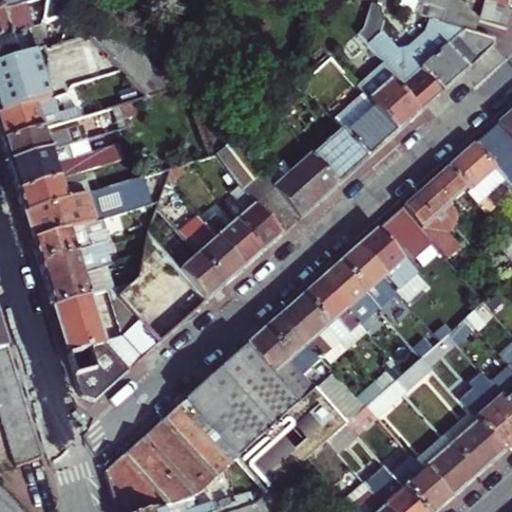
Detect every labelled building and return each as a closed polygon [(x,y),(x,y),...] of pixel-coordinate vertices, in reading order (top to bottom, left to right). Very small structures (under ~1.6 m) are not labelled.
[(0,0),(0,10),(18,5),(34,0),(0,0)] [(45,0),(44,22),(68,14),(66,13),(62,0),(45,0)] [(397,0),(395,6),(427,16),(449,23),(452,10),(455,0),(397,0)] [(459,0),(455,0),(452,10),(449,23),(463,27),(476,31),(478,24),(479,19),(459,0)] [(485,0),(479,19),(505,27),(508,16),(510,10),(505,1),(505,0),(485,0)] [(0,36),(31,27),(29,22),(23,23),(18,5),(0,10),(0,36)] [(381,59),(403,83),(420,68),(440,90),(466,67),(477,57),(492,42),(489,35),(476,31),(463,27),(449,23),(427,16),(426,31),(408,47),(396,50),(380,32),(383,19),(374,8),(363,12),(355,29),(381,59)] [(175,88),(108,18),(89,36),(145,97),(175,88)] [(0,63),(30,54),(33,53),(27,34),(33,33),(31,27),(0,36),(0,63)] [(33,53),(39,51),(33,33),(27,34),(33,53)] [(30,54),(0,63),(0,135),(2,141),(40,130),(44,129),(93,113),(89,102),(59,112),(55,97),(50,98),(44,80),(45,63),(41,51),(39,51),(33,53),(30,54)] [(343,72),(328,55),(299,81),(314,98),(343,72)] [(418,110),(398,87),(403,83),(381,59),(354,84),(362,93),(396,131),(407,120),(418,110)] [(428,102),(440,90),(420,68),(403,83),(398,87),(418,110),(426,103),(428,102)] [(340,128),(366,157),(380,145),(396,131),(362,93),(333,119),(340,128)] [(116,121),(112,107),(104,110),(107,123),(116,121)] [(511,109),(496,124),(511,142),(511,109)] [(6,154),(8,163),(67,145),(87,139),(83,124),(46,136),(44,129),(40,130),(2,141),(6,154)] [(474,144),(495,167),(511,186),(511,142),(496,124),(485,133),(474,144)] [(366,157),(340,128),(310,154),(336,184),(353,169),(366,157)] [(87,139),(67,145),(71,159),(91,152),(87,139)] [(232,140),(215,155),(239,186),(281,234),(291,225),(299,217),(273,186),(263,176),(232,140)] [(495,167),(474,144),(461,155),(447,167),(465,188),(468,191),(495,167)] [(14,180),(17,191),(74,174),(114,161),(109,146),(101,149),(91,152),(71,159),(67,145),(8,163),(14,180)] [(290,171),(318,200),(336,184),(310,154),(290,171)] [(290,171),(282,160),(263,176),(273,186),(290,171)] [(423,189),(403,207),(432,241),(447,259),(461,246),(447,232),(457,223),(456,211),(449,202),(465,188),(447,167),(423,189)] [(318,200),(290,171),(273,186),(299,217),(309,209),(318,200)] [(22,206),(25,214),(81,197),(74,174),(17,191),(22,206)] [(128,183),(87,195),(81,197),(25,214),(30,230),(33,240),(84,225),(95,221),(102,219),(155,203),(147,176),(142,178),(128,183)] [(235,221),(261,251),(271,243),(281,234),(239,186),(231,193),(247,211),(235,221)] [(407,263),(432,241),(403,207),(377,230),(407,263)] [(166,257),(205,302),(214,294),(224,285),(181,236),(160,212),(150,238),(166,257)] [(207,222),(205,224),(243,268),(254,258),(261,251),(235,221),(225,229),(214,216),(207,222)] [(84,225),(33,240),(37,253),(40,263),(109,242),(102,219),(95,221),(84,225)] [(201,219),(181,236),(224,285),(235,275),(243,268),(205,224),(201,219)] [(426,285),(407,263),(377,230),(367,239),(358,247),(396,289),(406,301),(426,285)] [(511,240),(509,237),(498,247),(511,262),(511,240)] [(130,370),(187,319),(205,302),(166,257),(150,238),(143,254),(140,265),(133,283),(119,288),(113,290),(104,292),(119,341),(69,358),(81,396),(96,400),(130,370)] [(109,242),(40,263),(43,275),(47,285),(97,269),(111,265),(108,254),(113,253),(109,242)] [(367,295),(375,287),(386,298),(396,289),(358,247),(350,254),(340,263),(367,295)] [(331,271),(321,281),(358,323),(359,324),(378,308),(367,295),(340,263),(331,271)] [(104,292),(97,269),(47,285),(50,297),(53,307),(104,292)] [(338,320),(349,331),(358,323),(321,281),(311,290),(302,297),(329,328),(338,320)] [(104,292),(53,307),(61,331),(69,358),(119,341),(104,292)] [(331,347),(321,336),(329,328),(302,297),(294,304),(283,314),(320,357),(331,347)] [(459,323),(464,319),(470,314),(457,300),(447,310),(459,323)] [(473,329),(476,332),(495,315),(484,302),(470,314),(464,319),(473,329)] [(306,378),(324,362),(320,357),(283,314),(272,324),(265,331),(291,361),(306,378)] [(452,330),(445,336),(453,346),(473,329),(464,319),(459,323),(452,330)] [(441,340),(445,336),(452,330),(445,323),(434,333),(441,340)] [(346,424),(315,388),(306,378),(291,361),(265,331),(246,347),(297,407),(327,442),(346,424)] [(441,340),(421,358),(429,368),(453,346),(445,336),(441,340)] [(114,501),(117,511),(155,511),(185,503),(193,501),(236,462),(297,407),(246,347),(202,387),(106,473),(114,501)] [(0,377),(13,374),(6,350),(0,351),(0,377)] [(403,374),(394,383),(401,391),(429,368),(421,358),(403,374)] [(315,388),(346,424),(365,408),(333,373),(315,388)] [(0,377),(0,423),(14,470),(40,462),(13,374),(0,377)] [(472,391),(459,403),(476,422),(502,453),(511,443),(511,413),(493,392),(477,374),(466,384),(472,391)] [(511,375),(493,392),(511,413),(511,375)] [(384,391),(367,407),(374,415),(401,391),(394,383),(384,391)] [(327,442),(297,407),(236,462),(266,496),(298,468),(307,459),(327,442)] [(365,408),(346,424),(354,434),(374,415),(367,407),(365,408)] [(476,422),(448,447),(475,477),(487,466),(502,453),(476,422)] [(346,424),(327,442),(335,451),(354,434),(346,424)] [(448,447),(422,470),(448,500),(461,489),(475,477),(448,447)] [(298,468),(307,479),(317,471),(307,459),(298,468)] [(391,476),(423,511),(435,511),(439,508),(448,500),(422,470),(412,479),(401,466),(391,476)] [(383,467),(364,484),(387,511),(423,511),(391,476),(383,467)] [(387,511),(364,484),(344,501),(352,511),(387,511)] [(188,511),(185,503),(155,511),(243,511),(251,510),(253,508),(249,498),(238,501),(239,505),(219,511),(217,505),(193,511),(188,511)] [(238,501),(237,498),(217,505),(219,511),(239,505),(238,501)]
